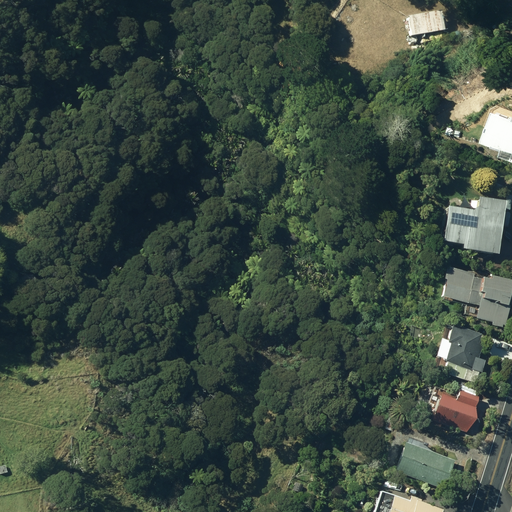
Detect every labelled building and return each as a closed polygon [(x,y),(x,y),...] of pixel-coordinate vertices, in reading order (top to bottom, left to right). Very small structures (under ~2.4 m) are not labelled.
[(407,19),(410,35),(442,30),(439,14),(407,19)] [(502,155),(511,159),(511,114),(498,109),(486,140),(505,147),(502,155)] [(460,248),(496,253),(504,199),(476,196),(475,206),(471,208),(445,205),(440,240),(461,243),(460,248)] [(490,324),(501,326),(502,324),(504,324),(508,305),(505,304),(510,279),(490,275),(489,278),(473,275),(473,272),(447,266),(440,296),(477,305),(475,318),(491,322),(490,324)] [(443,371),(463,377),(466,368),(470,370),(470,368),(480,372),(484,360),(474,356),(481,333),(450,324),(446,341),(449,342),(443,360),(446,361),(443,371)] [(431,419),(466,431),(475,406),(440,393),(431,419)] [(393,471),(443,488),(453,460),(402,442),(393,471)] [(385,511),(440,511),(442,509),(419,501),(420,499),(409,495),(407,501),(391,496),(385,511)]
